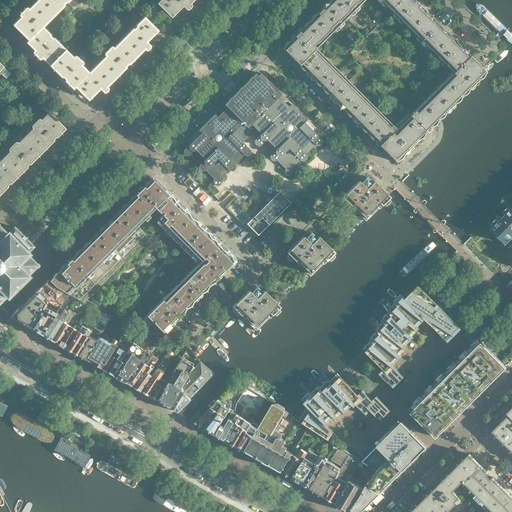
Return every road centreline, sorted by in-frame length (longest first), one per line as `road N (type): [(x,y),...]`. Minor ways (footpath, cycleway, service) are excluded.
road 1 (tertiary): [(281,511),(0,353)]
road 2 (residential): [(264,50),(368,157),(257,271)]
road 3 (residential): [(0,320),(150,162)]
road 4 (residential): [(150,162),(264,50)]
road 5 (residential): [(208,0),(97,109)]
road 6 (residential): [(257,271),(150,162)]
road 7 (residential): [(379,511),(469,423)]
road 8 (residential): [(0,33),(86,120)]
road 9 (residential): [(86,120),(0,206)]
